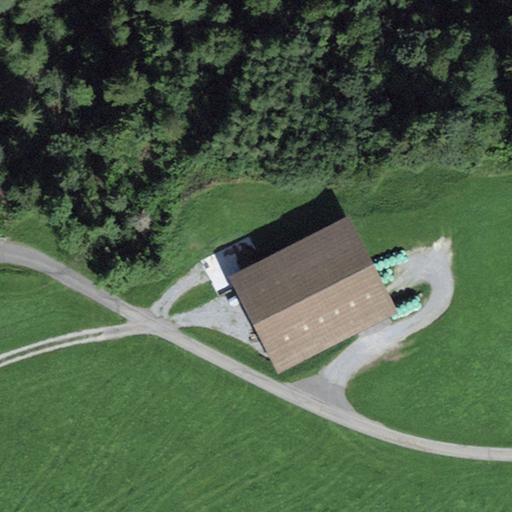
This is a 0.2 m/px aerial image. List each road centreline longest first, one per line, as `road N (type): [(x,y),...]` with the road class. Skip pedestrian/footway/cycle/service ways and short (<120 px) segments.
road 1 (residential): [(0,253),(38,261),(274,389),(386,436),(511,456)]
road 2 (track): [(0,363),(153,325)]
